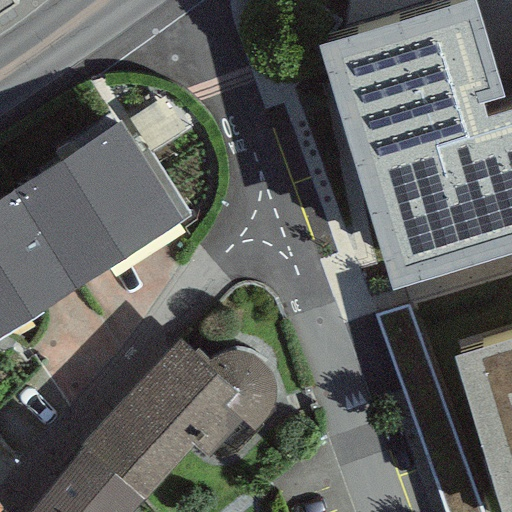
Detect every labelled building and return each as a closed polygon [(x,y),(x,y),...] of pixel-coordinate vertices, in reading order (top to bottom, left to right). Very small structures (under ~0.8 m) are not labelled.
[(511,258),(511,22),(483,32),(471,0),(459,0),(362,27),(368,52),(335,66),(403,290),(511,258)] [(0,184),(0,331),(43,304),(36,295),(102,254),(107,261),(190,208),(167,171),(162,174),(121,108),(0,184)] [(511,511),(511,315),(455,332),(509,511),(511,511)] [(206,353),(180,330),(84,429),(145,484),(194,435),(206,448),(241,409),(253,421),(259,417),(269,405),(275,392),(274,378),(272,364),(266,355),(258,348),(248,344),(236,343),(227,343),(216,347),(206,353)] [(84,429),(15,511),(118,511),(145,484),(84,429)]
